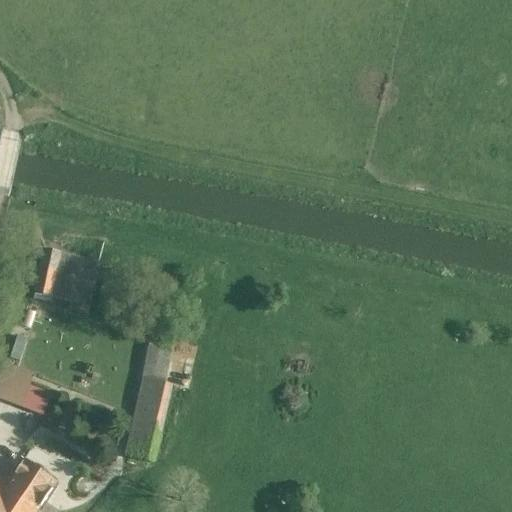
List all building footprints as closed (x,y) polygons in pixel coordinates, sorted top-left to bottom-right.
[(61,256),(44,251),(34,295),(51,300),(61,256)] [(171,345),(150,341),(144,376),(165,380),(171,345)] [(30,381),(4,371),(0,380),(0,399),(20,407),(30,381)] [(165,384),(143,380),(126,457),(152,463),(170,386),(165,384)] [(46,396),(28,389),(21,407),(39,414),(46,396)] [(10,486),(0,501),(0,511),(37,511),(56,484),(25,464),(10,486)] [(0,501),(10,486),(0,479),(0,501)]
